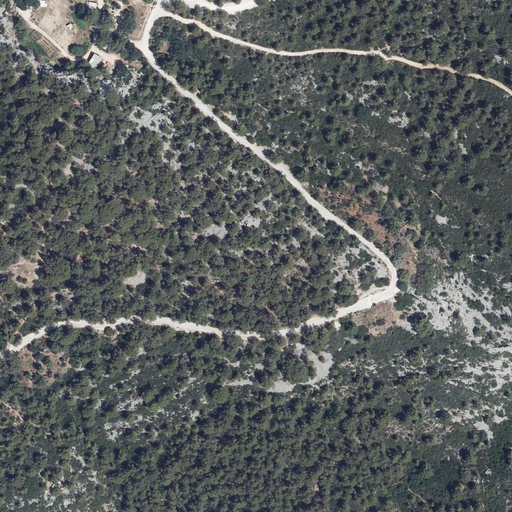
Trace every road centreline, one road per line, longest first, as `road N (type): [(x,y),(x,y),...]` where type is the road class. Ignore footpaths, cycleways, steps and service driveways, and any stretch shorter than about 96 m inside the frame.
road 1 (unclassified): [(0,354),(60,324),(136,317),(281,331),(389,291),(393,275),(383,255),(153,62),(146,32),(163,0)]
road 2 (track): [(157,8),(216,36),(282,53),(387,59),(481,76),(511,93)]
road 3 (track): [(23,13),(70,61),(94,48),(99,0)]
